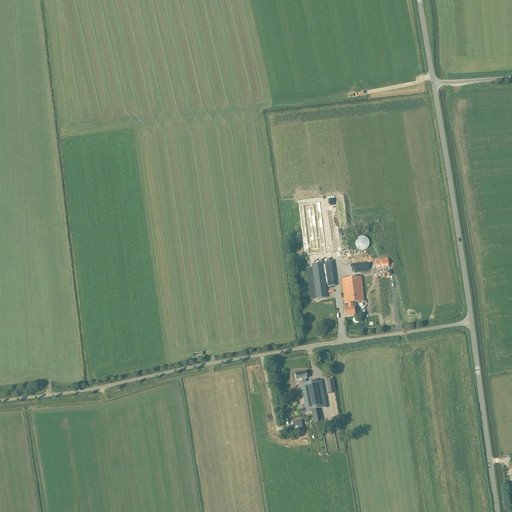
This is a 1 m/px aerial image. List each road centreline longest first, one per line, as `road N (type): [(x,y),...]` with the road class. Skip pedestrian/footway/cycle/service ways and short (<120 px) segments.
road 1 (unclassified): [(0,400),(471,322)]
road 2 (tertiary): [(471,322),(433,87)]
road 3 (tertiary): [(497,511),(471,322)]
